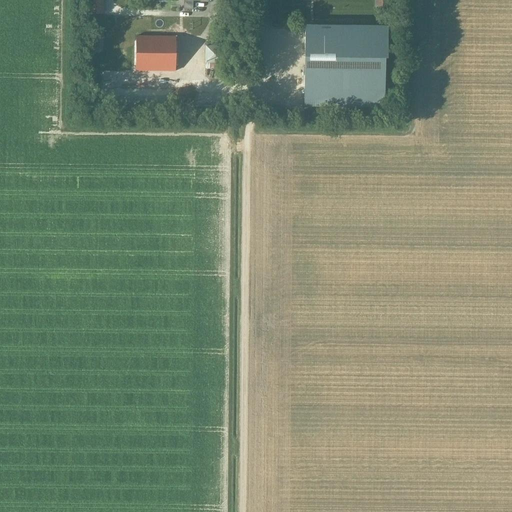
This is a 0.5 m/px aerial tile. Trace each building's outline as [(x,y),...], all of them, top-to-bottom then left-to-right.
[(89,0),(89,14),(102,14),(101,0),(89,0)] [(384,107),(384,58),(386,58),(387,26),(304,25),(303,106),(384,107)] [(175,71),(175,36),(136,36),(135,70),(175,71)] [(205,46),(205,68),(228,69),(228,46),(205,46)] [(286,57),(294,57),(294,48),(286,48),(286,57)]
